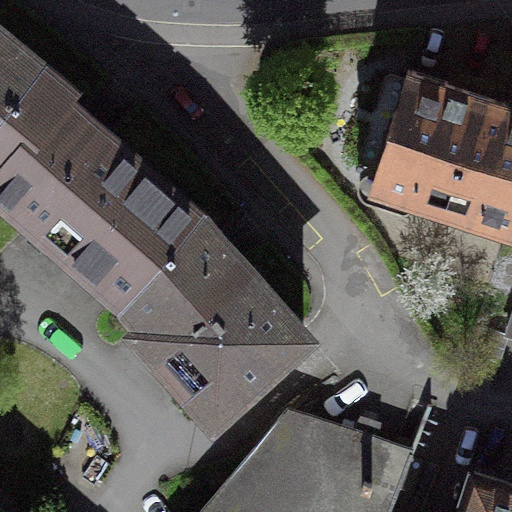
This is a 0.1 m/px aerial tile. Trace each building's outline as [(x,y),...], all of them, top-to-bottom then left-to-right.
[(0,108),(39,61),(0,28),(0,108)] [(0,184),(125,292),(197,209),(110,135),(98,124),(82,110),(65,95),(71,87),(39,61),(0,108),(0,184)] [(408,69),(373,178),(511,223),(511,220),(511,102),(476,91),(408,69)] [(218,232),(197,209),(125,292),(146,316),(138,323),(214,408),(255,372),(304,328),(300,324),(291,314),(250,267),(242,259),(237,253),(218,232)] [(385,511),(410,450),(377,439),(380,426),(369,422),(359,419),(353,431),(290,410),(202,511),(385,511)] [(511,511),(511,482),(475,470),(460,511),(511,511)]
